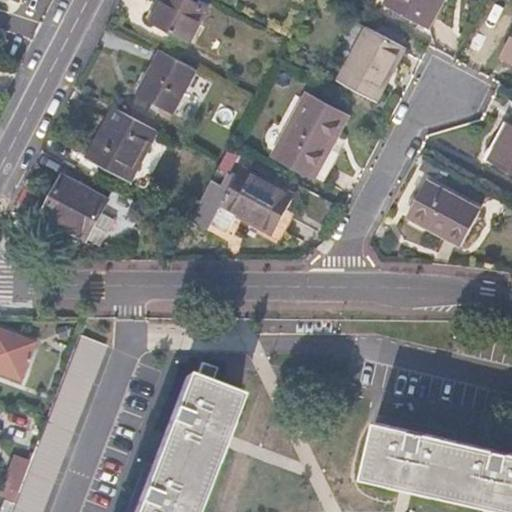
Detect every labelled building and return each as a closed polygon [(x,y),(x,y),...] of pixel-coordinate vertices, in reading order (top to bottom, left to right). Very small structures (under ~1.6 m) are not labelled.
[(191,42),(209,9),(192,0),(160,0),(150,20),(191,42)] [(428,28),(443,0),(387,0),(385,5),(428,28)] [(378,102),(407,48),(366,26),(338,79),(378,102)] [(173,114),(198,70),(160,50),(136,94),(173,114)] [(315,178),(348,116),(307,93),(274,155),(315,178)] [(131,183),(159,131),(113,106),(86,158),(131,183)] [(511,170),(511,117),(490,159),(511,170)] [(285,215),(296,193),(243,165),(211,224),(227,232),(234,221),(236,216),(273,237),(285,215)] [(100,214),(108,200),(64,176),(42,215),(87,239),(88,236),(102,243),(114,221),(100,214)] [(482,209),(427,180),(407,217),(462,246),(482,209)] [(273,237),(236,216),(234,221),(275,243),(289,217),(285,215),(273,237)] [(29,347),(0,335),(0,376),(16,383),(29,347)] [(45,421),(12,505),(9,511),(40,511),(103,349),(77,339),(45,421)] [(193,383),(184,379),(132,511),(193,511),(223,436),(237,400),(208,388),(215,369),(200,364),(193,383)] [(511,453),(375,422),(363,476),(406,486),(494,507),(511,510),(511,453)] [(23,468),(12,463),(2,486),(14,491),(23,468)]
